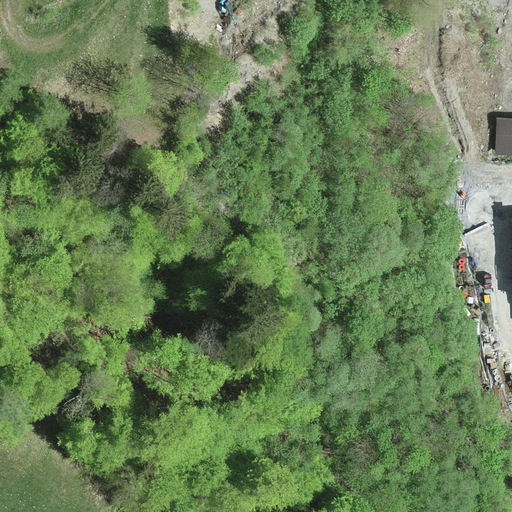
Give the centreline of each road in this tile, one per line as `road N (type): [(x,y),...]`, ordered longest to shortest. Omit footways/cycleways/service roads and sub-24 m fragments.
road 1 (track): [(10,0),(20,43),(51,50),(99,20),(112,0)]
road 2 (track): [(509,189),(497,208),(494,243),(511,335)]
